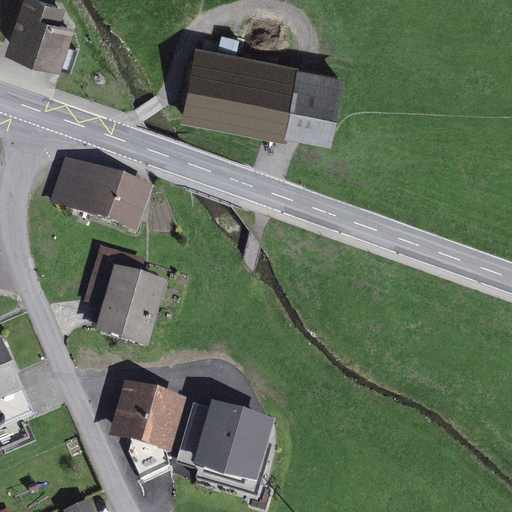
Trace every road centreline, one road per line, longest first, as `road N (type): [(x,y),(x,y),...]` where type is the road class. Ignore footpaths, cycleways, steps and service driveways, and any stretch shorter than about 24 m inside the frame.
road 1 (secondary): [(511,279),(39,110)]
road 2 (residential): [(123,511),(17,256),(13,212),(39,110)]
